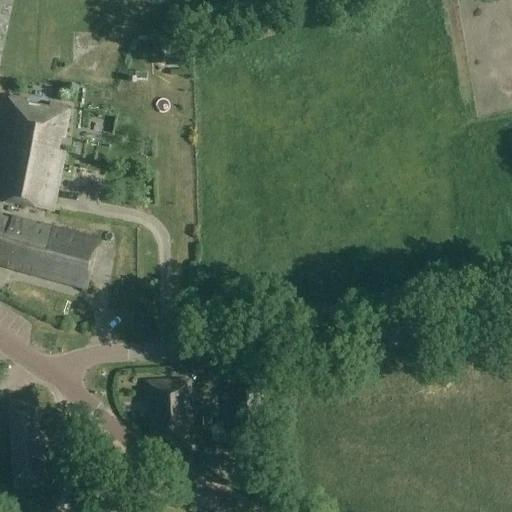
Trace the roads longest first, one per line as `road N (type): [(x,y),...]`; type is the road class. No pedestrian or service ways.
road 1 (unclassified): [(58,378),(105,353),(285,347),(511,314)]
road 2 (tertiary): [(245,511),(136,447),(58,378)]
road 3 (track): [(74,511),(58,378)]
